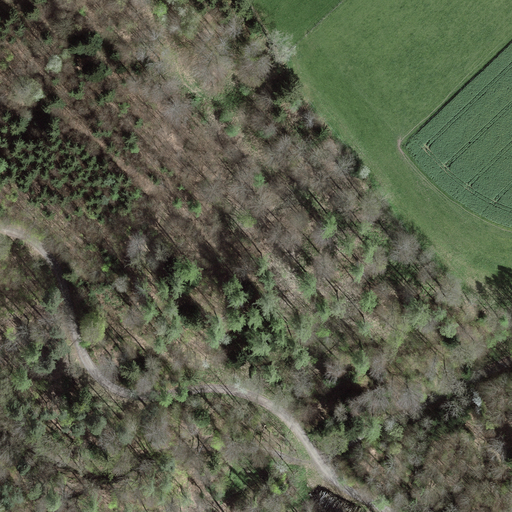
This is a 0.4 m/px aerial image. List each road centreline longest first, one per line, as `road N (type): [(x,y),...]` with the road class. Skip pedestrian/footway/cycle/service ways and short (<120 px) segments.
road 1 (track): [(391,511),(355,495),(259,401),(213,389),(152,395),(101,381),(47,256),(0,230)]
road 2 (track): [(511,360),(314,459)]
